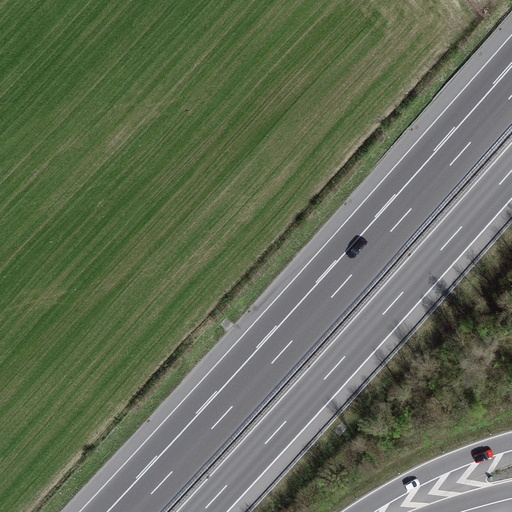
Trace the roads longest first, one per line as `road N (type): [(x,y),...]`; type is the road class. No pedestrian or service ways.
road 1 (motorway): [(511,94),(133,511)]
road 2 (motorway): [(205,511),(511,173)]
road 3 (motorway): [(368,511),(447,467),(511,445)]
